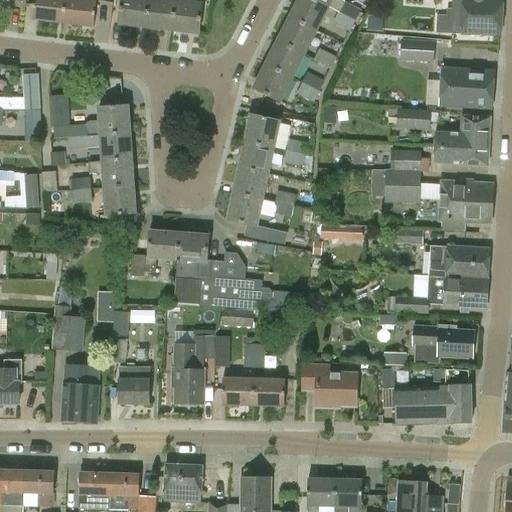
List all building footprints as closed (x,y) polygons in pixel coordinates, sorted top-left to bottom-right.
[(63,25),(66,0),(33,0),(31,20),(63,25)] [(80,0),(66,0),(63,25),(93,28),(97,2),(80,0)] [(121,0),(118,25),(145,28),(147,0),(121,0)] [(147,0),(145,28),(171,31),(174,3),(150,0),(147,0)] [(174,0),(174,3),(171,31),(199,34),(202,5),(186,3),(186,0),(174,0)] [(312,0),(300,0),(291,18),(316,31),(328,8),(312,0)] [(312,0),(328,8),(332,0),(312,0)] [(501,0),(451,0),(450,36),(500,37),(501,0)] [(338,14),(355,23),(360,13),(361,11),(344,2),(338,14)] [(355,23),(338,14),(332,24),(350,33),(355,23)] [(291,18),(278,42),(303,55),(316,31),(291,18)] [(400,62),(434,63),(435,42),(401,40),(400,62)] [(303,55),(278,42),(265,66),(290,78),(303,55)] [(313,62),(331,71),(337,58),(319,50),(313,62)] [(290,78),(265,66),(253,88),(278,101),(290,78)] [(441,68),(441,82),(428,81),(427,105),(492,109),(494,71),(441,68)] [(308,74),(302,85),(319,94),(325,83),(308,74)] [(319,94),(302,85),(297,94),(314,103),(319,94)] [(49,97),(50,113),(68,111),(68,96),(49,97)] [(0,111),(11,112),(11,101),(0,100),(0,111)] [(69,127),(54,128),(54,139),(68,138),(69,140),(129,136),(127,108),(98,109),(99,122),(89,123),(83,126),(69,127)] [(42,122),(41,111),(30,112),(31,123),(42,122)] [(397,130),(430,131),(431,112),(389,111),(389,116),(398,116),(397,130)] [(250,116),(245,145),(272,150),(278,121),(250,116)] [(435,133),(435,150),(461,151),(461,153),(489,154),(491,119),(463,117),(462,135),(435,133)] [(292,134),(312,137),(314,125),(295,121),(292,134)] [(129,136),(69,140),(69,150),(101,148),(102,163),(89,163),(89,165),(130,162),(129,136)] [(286,153),(305,157),(308,145),(288,140),(286,153)] [(272,150),(245,145),(240,171),(267,176),(272,150)] [(461,151),(435,150),(434,164),(460,165),(488,167),(489,154),(461,153),(461,151)] [(391,151),(391,171),(391,173),(421,174),(421,152),(391,151)] [(65,153),(50,154),(51,168),(66,166),(65,153)] [(305,157),(286,153),(284,164),(303,168),(305,157)] [(130,162),(89,165),(89,174),(103,176),(104,191),(132,189),(130,162)] [(267,176),(240,171),(234,197),(262,202),(267,176)] [(391,171),(386,171),(372,171),(371,199),(385,199),(385,204),(420,205),(421,174),(391,173),(391,171)] [(56,173),(42,174),(44,194),(57,193),(56,173)] [(37,176),(25,177),(26,209),(39,208),(37,176)] [(72,193),(91,192),(91,179),(71,180),(72,193)] [(441,184),(440,222),(491,224),(493,186),(441,184)] [(132,189),(104,191),(106,217),(134,215),(132,189)] [(91,192),(72,193),(73,204),(92,203),(91,192)] [(278,192),(275,205),(293,208),(296,196),(278,192)] [(262,202),(234,197),(230,222),(257,227),(262,202)] [(293,208),(275,205),(273,215),(291,219),(293,208)] [(321,240),(363,242),(363,228),(328,226),(328,230),(322,230),(321,240)] [(178,261),(177,261),(176,279),(202,281),(200,307),(268,312),(268,305),(273,301),(273,294),(269,289),(262,289),(262,281),(235,279),(237,255),(225,254),(224,263),(207,262),(209,237),(205,236),(206,230),(179,228),(179,234),(178,261)] [(395,245),(423,246),(424,231),(396,230),(395,245)] [(150,232),(148,257),(132,256),(130,277),(144,279),(144,273),(155,274),(156,260),(177,261),(178,261),(179,234),(150,232)] [(489,249),(448,247),(431,246),(429,276),(488,279),(489,249)] [(488,279),(429,276),(429,278),(414,277),(414,299),(396,299),(395,314),(429,315),(429,306),(486,309),(488,279)] [(55,307),(52,351),(83,353),(86,319),(71,318),(73,290),(59,289),(57,307),(55,307)] [(98,321),(115,321),(115,291),(99,291),(98,321)] [(0,312),(8,313),(8,303),(0,302),(0,312)] [(220,326),(254,329),(255,317),(253,316),(253,313),(224,310),(224,314),(222,314),(220,326)] [(116,335),(131,335),(132,312),(116,311),(116,335)] [(438,365),(439,356),(472,358),(474,332),(455,331),(455,327),(439,326),(439,328),(415,327),(414,346),(415,346),(414,364),(438,365)] [(175,331),(174,344),(173,344),(173,370),(172,370),(171,388),(174,388),(174,404),(187,404),(191,408),(197,408),(200,405),(203,405),(204,370),(194,370),(194,360),(213,360),(213,337),(194,337),(194,332),(175,331)] [(224,338),(215,338),(215,368),(224,368),(224,338)] [(126,365),(127,341),(112,341),(111,364),(126,365)] [(245,346),(244,369),(265,370),(265,346),(245,346)] [(383,354),(383,367),(407,367),(407,354),(383,354)] [(5,362),(5,369),(0,369),(0,409),(4,410),(5,405),(20,405),(19,386),(22,386),(22,362),(5,362)] [(100,368),(92,368),(67,366),(66,385),(64,385),(62,421),(97,422),(100,368)] [(357,374),(319,373),(319,367),(304,366),(304,390),(317,391),(317,406),(331,407),(331,405),(356,406),(357,374)] [(119,368),(119,370),(119,380),(117,380),(118,404),(149,405),(149,380),(149,369),(119,368)] [(446,388),(424,388),(396,388),(396,391),(384,391),(384,401),(397,401),(397,423),(452,423),(452,424),(472,424),(472,386),(469,386),(469,371),(446,371),(446,388)] [(253,405),(254,379),(221,379),(221,405),(253,405)] [(254,379),(253,405),(285,406),(285,380),(254,379)] [(200,505),(203,469),(166,466),(164,503),(200,505)] [(0,470),(0,511),(23,511),(24,493),(25,471),(0,470)] [(54,472),(25,471),(24,493),(37,493),(37,508),(53,508),(54,472)] [(109,510),(110,474),(80,473),(79,509),(109,510)] [(140,475),(110,474),(109,510),(138,511),(140,475)] [(269,511),(270,480),(240,480),(240,511),(269,511)] [(334,507),(335,481),(307,480),(306,506),(308,506),(307,511),(318,511),(318,507),(334,507)] [(362,482),(335,481),(334,507),(335,507),(334,511),(348,511),(349,508),(361,508),(362,482)] [(443,511),(444,497),(430,497),(425,497),(426,484),(398,482),(396,511),(443,511)]
